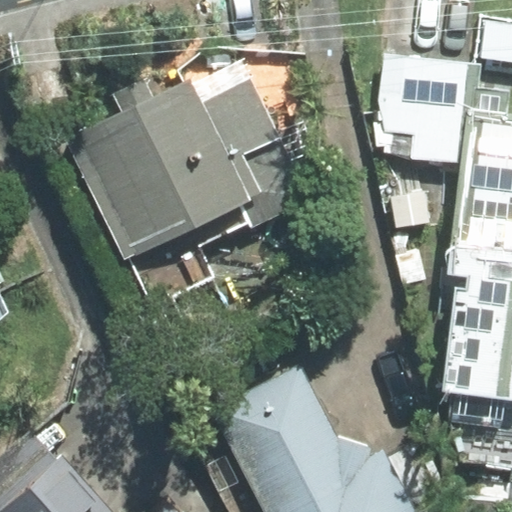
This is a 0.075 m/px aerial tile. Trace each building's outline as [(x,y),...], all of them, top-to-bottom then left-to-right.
[(511,19),(481,18),(479,63),(511,64),(511,19)] [(511,118),(496,117),(499,95),(469,93),(472,63),(381,54),(376,107),(380,132),(408,136),(406,158),(455,163),(443,276),(461,277),(460,289),(447,288),(437,392),(447,393),(444,421),(458,467),(511,472),(511,118)] [(60,140),(119,258),(234,201),(249,229),(307,199),(248,81),(199,105),(184,77),(146,97),(137,79),(109,94),(117,111),(60,140)] [(423,204),(392,205),(393,226),(424,225),(423,204)] [(208,410),(258,511),(415,511),(384,448),(370,455),(342,440),(338,431),(331,435),(296,366),(208,410)] [(27,431),(0,454),(0,511),(171,511),(164,503),(153,511),(106,511),(56,454),(51,458),(27,431)]
